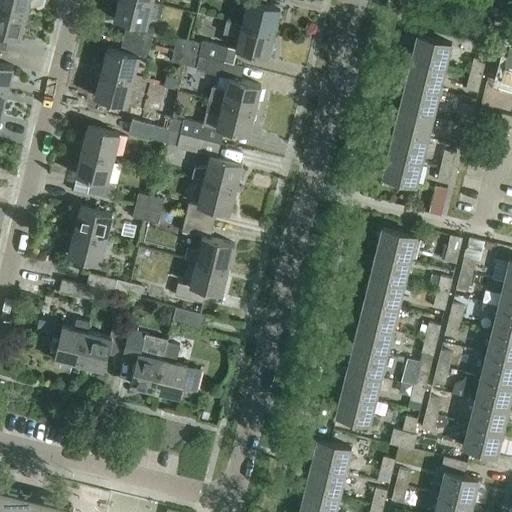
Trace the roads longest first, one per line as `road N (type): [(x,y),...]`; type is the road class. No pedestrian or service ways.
road 1 (residential): [(356,0),(230,506)]
road 2 (residential): [(76,0),(0,306)]
road 3 (residential): [(0,447),(230,506)]
